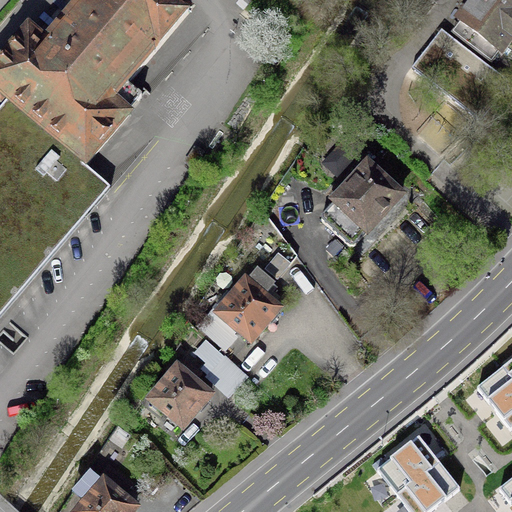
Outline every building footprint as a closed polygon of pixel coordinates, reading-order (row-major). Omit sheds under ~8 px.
[(0,61),(0,97),(5,103),(82,168),(126,117),(125,116),(139,99),(124,86),(186,14),(170,0),(76,0),(79,3),(43,45),(26,31),(0,61)] [(511,0),(462,0),(469,5),(455,24),(458,25),(450,35),(489,65),(496,55),(499,57),(511,40),(511,0)] [(291,21),(303,30),(318,11),(306,2),(291,21)] [(478,119),(499,91),(439,46),(418,74),(478,119)] [(0,316),(109,191),(82,168),(5,103),(0,108),(0,316)] [(319,219),(319,223),(347,249),(351,249),(398,199),(365,169),(340,196),(335,192),(327,200),(332,204),(332,206),(319,219)] [(257,264),(280,284),(290,272),(267,252),(257,264)] [(261,300),(271,287),(255,274),(245,286),(243,285),(216,317),(249,345),(276,313),(261,300)] [(220,351),(230,339),(207,319),(197,331),(220,351)] [(221,360),(208,375),(206,376),(228,397),(244,381),(221,360)] [(192,386),(198,378),(183,365),(176,373),(175,371),(148,403),(180,431),(208,399),(192,386)] [(511,365),(477,393),(492,412),(508,431),(511,427),(511,365)] [(398,455),(377,471),(409,511),(418,511),(434,500),(453,484),(417,439),(398,455)] [(130,488),(106,468),(78,501),(81,504),(84,506),(78,511),(131,511),(133,511),(120,500),(130,488)] [(511,482),(501,491),(511,505),(511,482)]
